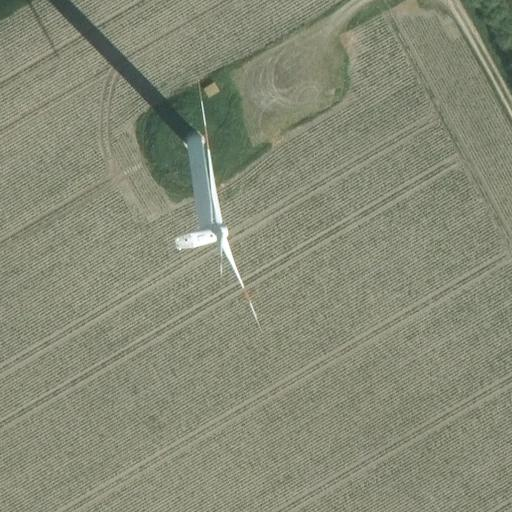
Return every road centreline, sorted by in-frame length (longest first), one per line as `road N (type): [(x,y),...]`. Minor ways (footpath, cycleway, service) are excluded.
road 1 (track): [(368,0),(257,72)]
road 2 (track): [(451,0),(511,112)]
